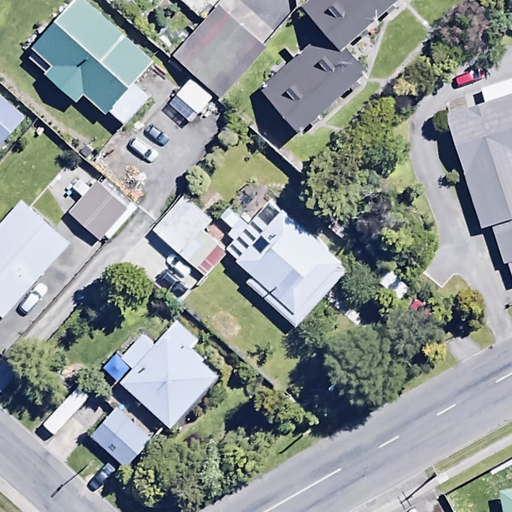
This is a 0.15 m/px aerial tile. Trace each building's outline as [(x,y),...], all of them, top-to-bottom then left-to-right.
[(148,67),(80,2),(78,0),(73,0),(18,58),(72,110),(83,98),(103,117),(107,113),(122,128),(147,102),(130,85),(148,67)] [(345,51),(400,0),(303,0),(296,7),(321,35),(258,92),(297,135),(365,74),(345,51)] [(265,52),(217,11),(174,60),(222,102),(265,52)] [(484,106),(445,118),(479,232),(491,229),(503,270),(508,269),(511,284),(511,80),(479,90),(484,106)] [(0,147),(23,122),(0,100),(0,147)] [(81,181),(65,167),(50,185),(66,199),(81,181)] [(126,212),(95,186),(68,218),(99,243),(126,212)] [(181,195),(149,233),(204,279),(225,254),(224,253),(202,235),(213,222),(181,195)] [(69,247),(19,203),(0,225),(0,319),(2,322),(69,247)] [(346,273),(268,203),(246,227),(233,216),(219,232),(232,244),(224,253),(225,254),(235,263),(233,266),(249,280),(244,286),(294,331),(346,273)] [(131,373),(119,387),(169,432),(214,381),(184,355),(195,343),(174,324),(153,348),(141,336),(118,361),(131,373)] [(148,443),(116,413),(90,441),(122,471),(148,443)] [(511,511),(511,493),(499,496),(501,511),(511,511)]
